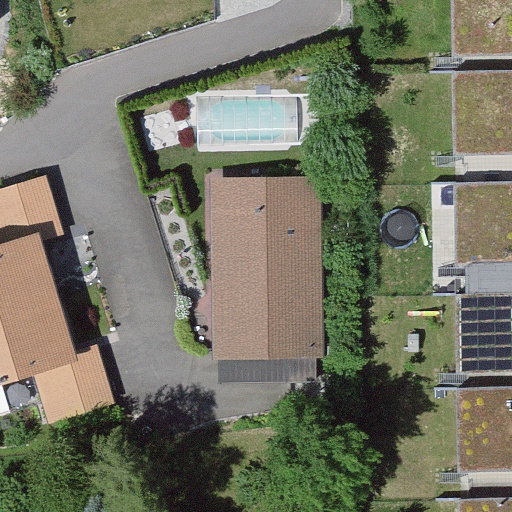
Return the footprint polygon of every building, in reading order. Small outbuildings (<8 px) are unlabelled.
[(511,0),(452,0),(453,58),(511,57),(511,0)] [(511,79),(449,80),(450,159),(511,157),(511,79)] [(0,384),(38,372),(54,421),(112,403),(95,352),(73,359),(36,245),(63,236),(45,181),(0,195),(0,240),(4,254),(0,255),(0,384)] [(316,182),(215,183),(216,355),(317,354),(316,182)] [(511,186),(454,187),(454,266),(511,265),(511,186)] [(511,297),(456,298),(457,376),(511,375),(511,297)] [(511,394),(459,395),(460,474),(511,473),(511,394)]
